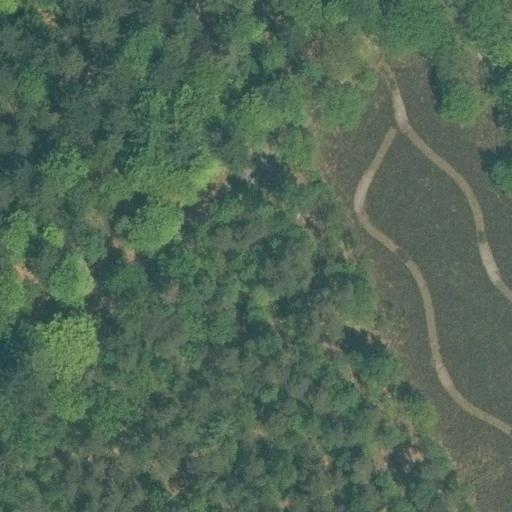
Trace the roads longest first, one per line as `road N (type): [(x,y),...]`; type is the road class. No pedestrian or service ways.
road 1 (track): [(411,0),(0,449)]
road 2 (track): [(511,107),(452,0)]
